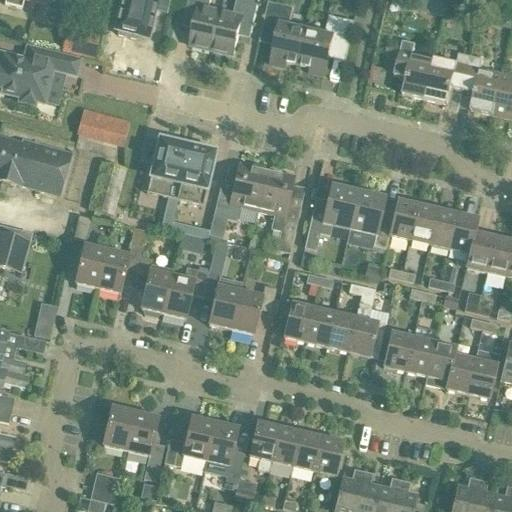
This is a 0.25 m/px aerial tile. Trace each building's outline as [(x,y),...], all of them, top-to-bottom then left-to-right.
[(5,0),(4,8),(21,12),(23,3),(36,6),(37,0),(5,0)] [(122,0),(115,31),(118,32),(117,37),(135,41),(136,36),(150,40),(157,12),(169,15),(172,0),(122,0)] [(182,28),(194,31),(189,49),(212,55),(221,15),(208,12),(210,1),(207,0),(188,0),(184,19),(182,28)] [(221,15),(212,55),(232,59),(239,32),(250,35),(256,9),(258,0),(237,0),(236,4),(233,18),(221,15)] [(267,5),(260,37),(261,38),(276,41),(275,48),(270,68),(285,71),(286,66),(298,69),(306,33),(288,29),(293,10),(267,5)] [(471,12),(469,17),(473,22),(478,24),(480,14),(471,12)] [(306,33),(298,69),(310,72),(309,77),(324,80),(329,60),(331,51),(347,55),(354,25),(329,19),(325,38),(306,33)] [(511,21),(503,19),(501,28),(511,30),(511,26),(511,21)] [(98,39),(68,32),(63,52),(93,60),(98,39)] [(423,103),(434,60),(412,55),(414,46),(401,43),(393,78),(405,81),(401,98),(423,103)] [(19,100),(18,105),(34,109),(35,105),(43,107),(51,75),(76,81),(80,62),(26,49),(22,62),(0,56),(0,91),(2,92),(1,96),(19,100)] [(450,91),(461,94),(470,58),(458,56),(456,65),(434,60),(423,103),(446,108),(450,91)] [(470,113),(491,118),(501,76),(480,71),(482,61),(470,58),(461,94),(473,97),(470,113)] [(491,118),(511,122),(511,78),(501,76),(491,118)] [(83,109),(73,139),(121,153),(130,123),(83,109)] [(160,233),(166,235),(186,149),(174,146),(175,142),(163,139),(162,143),(158,142),(145,197),(168,202),(160,233)] [(19,188),(59,198),(70,156),(22,143),(21,148),(0,142),(0,184),(18,190),(19,188)] [(181,238),(195,241),(206,244),(208,235),(171,227),(176,204),(202,210),(214,156),(186,149),(166,235),(181,238)] [(126,172),(124,171),(100,164),(87,212),(113,219),(126,172)] [(239,211),(255,215),(265,172),(264,171),(265,169),(253,166),(252,169),(238,165),(233,186),(221,183),(207,243),(221,246),(227,222),(236,224),(239,211)] [(275,253),(289,257),(302,202),(290,199),(295,179),(280,175),(281,173),(268,170),(267,172),(265,172),(255,215),(273,219),(270,232),(280,235),(275,253)] [(310,224),(303,252),(316,255),(320,238),(329,240),(332,230),(349,234),(358,196),(331,190),(328,203),(323,224),(311,221),(310,224)] [(385,253),(388,241),(392,222),(381,220),(385,202),(358,196),(349,234),(374,240),(372,250),(385,253)] [(388,241),(408,245),(417,210),(396,205),(392,222),(388,241)] [(408,245),(428,250),(436,215),(417,210),(408,245)] [(428,250),(449,255),(457,219),(436,215),(428,250)] [(90,222),(78,219),(73,241),(85,244),(90,222)] [(449,255),(468,259),(469,260),(474,237),(475,237),(478,224),(457,219),(449,255)] [(0,269),(19,276),(28,244),(0,235),(0,269)] [(465,273),(484,278),(493,241),(475,237),(474,237),(469,260),(468,259),(465,273)] [(195,241),(181,238),(178,248),(193,251),(195,241)] [(484,278),(504,282),(511,246),(511,245),(493,241),(484,278)] [(227,250),(215,247),(214,255),(225,257),(227,250)] [(127,259),(105,254),(96,292),(118,298),(124,273),(135,275),(139,260),(141,250),(130,248),(127,259)] [(73,287),(96,292),(105,254),(82,249),(73,287)] [(311,261),(302,259),(299,269),(309,271),(311,261)] [(138,313),(141,313),(142,318),(154,321),(158,317),(161,318),(170,279),(172,274),(149,269),(150,263),(139,260),(135,275),(133,285),(144,288),(138,313)] [(412,286),(413,285),(414,277),(411,277),(413,268),(406,266),(404,275),(402,274),(399,283),(412,286)] [(377,287),(380,278),(381,271),(368,268),(364,284),(377,287)] [(189,298),(200,301),(206,276),(186,271),(184,283),(170,279),(161,318),(183,323),(189,298)] [(387,280),(399,283),(402,274),(389,271),(387,280)] [(206,276),(200,301),(212,303),(206,328),(229,333),(238,295),(240,287),(218,282),(218,279),(206,276)] [(305,285),(318,288),(320,280),(307,277),(305,285)] [(320,280),(318,288),(330,291),(332,282),(320,280)] [(427,290),(440,293),(442,284),(429,281),(427,290)] [(452,296),(452,295),(454,287),(442,284),(440,293),(452,296)] [(363,290),(350,287),(348,296),(360,299),(361,299),(363,290)] [(260,300),(238,295),(229,333),(251,338),(257,313),(268,316),(274,291),(262,288),(260,300)] [(375,293),(363,290),(361,299),(360,299),(359,306),(371,309),(375,293)] [(409,301),(421,304),(423,295),(411,292),(409,301)] [(433,307),(436,298),(423,295),(421,304),(433,307)] [(455,312),(457,303),(444,300),(442,309),(455,312)] [(463,314),(475,317),(477,307),(465,304),(463,314)] [(371,309),(359,306),(355,322),(347,357),(368,362),(376,364),(384,328),(368,324),(371,309)] [(282,342),(304,347),(312,312),(290,307),(282,342)] [(488,320),(489,319),(491,311),(477,307),(475,317),(488,320)] [(304,347),(325,352),(333,317),(312,312),(304,347)] [(508,327),(510,317),(497,314),(495,324),(508,327)] [(325,352),(347,357),(355,322),(333,317),(325,352)] [(471,321),(469,330),(482,333),(484,325),(471,321)] [(494,336),(496,327),(484,325),(482,333),(494,336)] [(49,335),(35,332),(34,338),(48,341),(49,335)] [(0,372),(28,379),(28,378),(22,377),(25,366),(9,362),(12,351),(19,352),(22,340),(0,334),(0,372)] [(382,372),(404,377),(412,342),(390,337),(382,372)] [(404,377),(425,382),(433,347),(412,342),(404,377)] [(456,352),(433,347),(425,382),(446,387),(447,387),(454,360),(456,352)] [(498,384),(500,384),(511,387),(511,352),(505,351),(498,384)] [(475,365),(466,398),(488,404),(499,358),(476,352),(473,364),(475,365)] [(475,365),(473,364),(454,360),(447,387),(446,387),(445,393),(466,398),(475,365)] [(0,411),(11,414),(14,401),(0,397),(0,396),(2,387),(25,392),(28,379),(0,372),(0,411)] [(101,449),(124,455),(134,416),(110,410),(101,449)] [(0,449),(11,452),(14,439),(0,436),(0,424),(8,426),(11,414),(0,411),(0,449)] [(156,421),(134,416),(124,455),(147,460),(142,483),(154,486),(163,450),(150,447),(156,421)] [(203,471),(204,465),(213,427),(189,421),(183,446),(168,442),(163,467),(179,471),(180,465),(203,471)] [(203,471),(202,474),(225,479),(224,485),(236,488),(242,460),(230,457),(236,432),(213,427),(204,465),(203,471)] [(270,466),(278,432),(257,427),(249,461),(259,464),(257,472),(269,475),(269,473),(270,466)] [(290,478),(292,471),(300,437),(278,432),(270,466),(269,473),(290,478)] [(292,471),(313,476),(321,442),(300,437),(292,471)] [(334,481),(342,447),(321,442),(313,476),(334,481)] [(0,480),(1,476),(0,476),(0,463),(13,467),(16,453),(11,452),(0,449),(0,480)] [(340,487),(338,497),(334,511),(354,511),(363,476),(352,474),(349,489),(340,487)] [(354,511),(373,511),(378,495),(368,493),(372,478),(363,476),(354,511)] [(95,478),(91,491),(115,496),(118,483),(95,478)] [(457,489),(451,511),(471,511),(475,497),(478,484),(467,481),(465,491),(457,489)] [(387,498),(378,495),(373,511),(393,511),(400,485),(391,482),(387,498)] [(487,486),(478,484),(471,511),(491,511),(494,498),(484,496),(487,486)] [(413,511),(417,497),(416,497),(407,495),(409,487),(400,485),(393,511),(413,511)] [(503,500),(494,498),(491,511),(510,511),(511,505),(511,491),(506,490),(503,500)] [(91,491),(88,504),(112,509),(115,496),(91,491)] [(233,502),(253,506),(255,496),(236,491),(233,502)] [(276,501),(263,498),(261,507),(274,510),(276,501)] [(295,511),(297,506),(284,503),(282,511),(295,511)]
